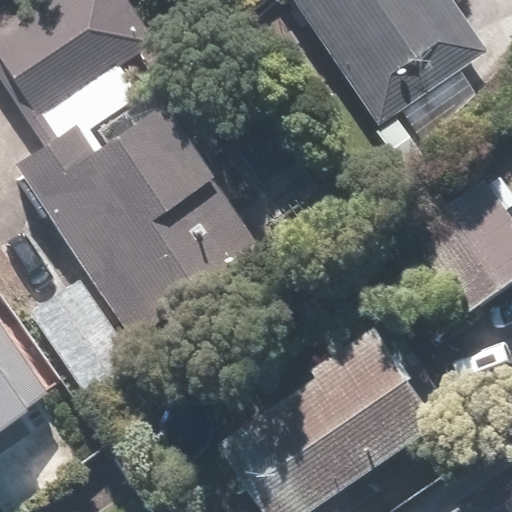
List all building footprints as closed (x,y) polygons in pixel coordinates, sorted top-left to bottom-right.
[(0,59),(51,141),(19,161),(144,358),(282,270),(158,75),(137,88),(122,64),(157,42),(130,0),(44,0),(0,28),(0,59)] [(455,0),(308,0),(382,111),(484,44),(455,0)] [(486,311),(511,290),(511,181),(500,166),(409,235),(449,289),(462,280),(486,311)] [(75,286),(27,316),(78,396),(126,365),(75,286)] [(389,324),(228,438),(279,511),(324,511),(456,419),(389,324)] [(0,429),(45,400),(0,332),(0,429)] [(511,511),(511,466),(470,498),(480,511),(511,511)]
